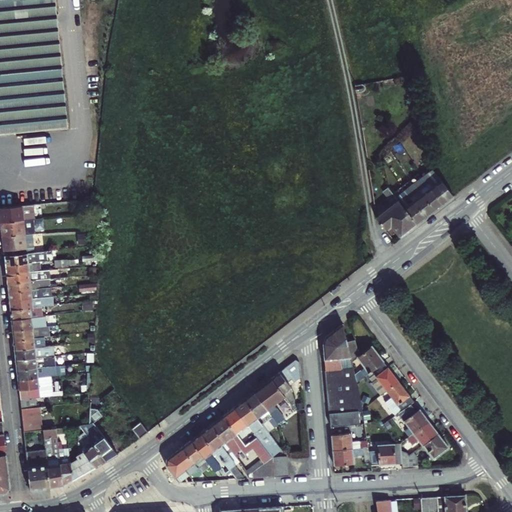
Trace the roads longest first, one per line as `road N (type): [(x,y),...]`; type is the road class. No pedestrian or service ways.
road 1 (track): [(383,274),(331,0)]
road 2 (secondary): [(140,456),(310,328)]
road 3 (residential): [(358,292),(487,459)]
road 4 (unknown): [(0,147),(51,147),(74,131),(63,0)]
road 5 (residential): [(0,322),(19,509)]
road 6 (residential): [(322,487),(458,477),(487,459)]
road 7 (residential): [(310,328),(322,487)]
road 8 (secondary): [(358,292),(465,208)]
